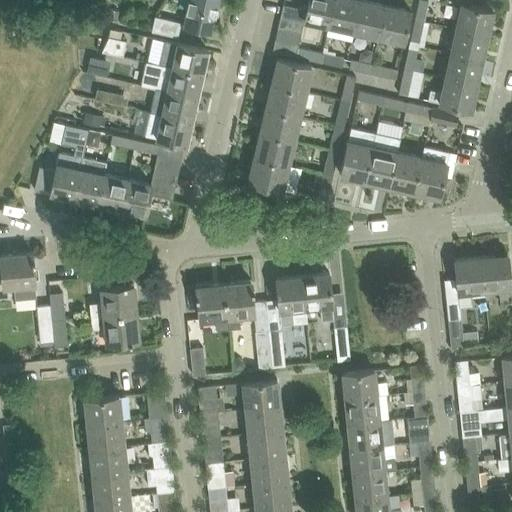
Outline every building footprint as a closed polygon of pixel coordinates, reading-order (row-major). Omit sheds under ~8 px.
[(188,0),(183,24),(191,26),(211,31),(217,0),(188,0)] [(307,0),(306,8),(303,18),(304,18),(329,24),(334,0),(307,0)] [(360,0),(334,0),(329,24),(327,33),(352,39),(354,29),(360,0)] [(385,4),(368,0),(360,0),(354,29),(378,35),(385,4)] [(418,0),(415,17),(423,19),(427,0),(418,0)] [(461,2),(456,27),(487,34),(493,9),(461,2)] [(306,8),(283,3),(280,14),(304,20),(304,18),(303,18),(306,8)] [(403,41),(406,29),(410,9),(385,4),(378,35),(403,41)] [(117,20),(118,10),(109,9),(108,18),(117,20)] [(180,19),(154,13),(151,29),(177,35),(180,19)] [(304,20),(280,14),(278,26),(301,31),(304,20)] [(415,17),(410,37),(419,39),(423,20),(423,19),(415,17)] [(107,37),(101,49),(122,54),(126,38),(120,37),(122,29),(110,26),(107,37)] [(301,31),(278,26),(275,38),(299,43),(301,31)] [(456,27),(451,51),(482,58),(487,34),(456,27)] [(299,43),(275,38),(272,50),(296,55),(299,43)] [(163,39),(158,62),(202,72),(207,49),(163,39)] [(95,49),(96,42),(83,41),(82,47),(95,49)] [(299,56),(321,61),(323,51),(301,46),(299,56)] [(348,67),(370,71),(372,62),(370,61),(372,49),(366,47),(360,51),(358,58),(351,57),(348,67)] [(408,47),(404,67),(414,69),(418,49),(408,47)] [(341,65),(343,55),(323,51),(321,61),(341,65)] [(451,51),(445,76),(476,83),(482,58),(451,51)] [(88,69),(105,72),(108,60),(91,56),(88,69)] [(271,82),(305,90),(311,65),(277,57),(271,82)] [(167,89),(196,96),(202,72),(158,62),(146,60),(141,83),(155,86),(167,88),(167,89)] [(399,68),(372,62),(370,71),(397,77),(399,68)] [(408,95),(414,69),(404,67),(398,93),(408,95)] [(346,72),(340,97),(340,98),(349,100),(355,74),(346,72)] [(471,108),(476,83),(445,76),(442,89),(429,87),(427,98),(440,101),(440,102),(471,108)] [(271,82),(266,106),(299,114),(305,90),(271,82)] [(167,88),(155,86),(149,111),(191,120),(196,96),(167,89),(167,88)] [(126,105),(128,95),(97,88),(95,98),(126,105)] [(382,103),(384,95),(358,89),(356,97),(382,103)] [(407,109),(409,101),(384,95),(382,103),(406,109),(407,109)] [(343,124),(349,100),(340,98),(334,122),(343,124)] [(429,118),(430,119),(433,106),(409,101),(407,109),(406,109),(404,118),(428,123),(429,118)] [(299,114),(266,106),(260,131),(293,139),(299,114)] [(433,106),(430,119),(456,124),(459,112),(433,106)] [(144,134),(156,137),(186,143),(191,120),(149,111),(144,134)] [(84,121),(99,125),(102,115),(86,112),(84,121)] [(334,122),(328,147),(338,149),(343,124),(334,122)] [(73,197),(83,154),(88,129),(65,124),(61,143),(75,146),(74,153),(59,149),(55,168),(39,164),(34,188),(50,192),(73,197)] [(339,173),(365,179),(373,145),(372,145),(376,130),(350,124),(339,173)] [(254,156),(287,163),(293,139),(260,131),(254,156)] [(111,142),(134,147),(136,139),(113,133),(111,142)] [(373,145),(365,179),(390,184),(398,151),(396,151),(399,138),(388,135),(385,148),(373,145)] [(157,156),(180,161),(183,149),(136,139),(134,147),(158,152),(157,156)] [(398,151),(390,184),(414,190),(424,144),(423,144),(421,156),(398,151)] [(449,150),(424,144),(414,190),(439,195),(449,150)] [(322,171),(332,173),(338,149),(328,147),(323,171),(322,171)] [(97,202),(104,173),(103,172),(106,159),(83,154),(73,197),(97,202)] [(177,173),(180,161),(157,156),(154,169),(177,173)] [(281,189),(286,169),(287,163),(254,156),(248,181),(281,189)] [(152,180),(175,185),(177,173),(154,169),(152,180)] [(314,180),(321,182),(317,197),(326,199),(332,173),(322,171),(323,171),(317,169),(314,180)] [(97,202),(121,207),(127,178),(104,173),(97,202)] [(144,212),(149,193),(151,183),(127,178),(121,207),(144,212)] [(172,198),(175,185),(152,180),(151,183),(149,193),(172,198)] [(13,284),(15,298),(36,296),(33,261),(34,261),(34,257),(32,257),(32,251),(0,254),(0,261),(2,285),(13,284)] [(511,299),(509,273),(507,253),(482,255),(485,288),(499,287),(500,301),(511,299)] [(459,305),(472,304),(471,289),(485,288),(482,255),(454,258),(459,305)] [(210,266),(196,266),(196,279),(210,279),(210,266)] [(329,271),(302,274),(305,306),(320,305),(321,319),(333,318),(329,271)] [(275,276),(277,296),(280,324),(293,323),(291,308),(305,306),(302,274),(275,276)] [(250,279),(224,282),(229,326),(240,325),(239,313),(254,312),(252,290),(254,290),(253,287),(251,287),(250,279)] [(90,314),(136,310),(133,283),(126,284),(125,282),(122,282),(123,284),(101,286),(102,300),(89,302),(90,314)] [(199,317),(200,317),(215,316),(216,327),(229,326),(224,282),(196,285),(197,292),(195,293),(195,296),(197,295),(199,317)] [(52,318),(65,317),(64,311),(62,291),(49,292),(50,303),(52,318)] [(39,341),(54,339),(52,318),(50,303),(36,304),(39,341)] [(139,338),(136,310),(90,314),(92,328),(105,327),(106,341),(128,339),(128,341),(131,340),(131,339),(139,338)] [(67,344),(66,324),(65,317),(52,318),(54,339),(54,345),(67,344)] [(451,347),(454,347),(464,346),(461,317),(448,318),(451,347)] [(350,358),(347,325),(334,326),(337,359),(350,358)] [(281,328),(268,329),(272,366),(285,365),(281,328)] [(255,330),(256,347),(258,367),(272,366),(268,329),(255,330)] [(205,373),(205,372),(202,346),(190,347),(192,374),(205,373)] [(505,381),(511,380),(511,353),(503,355),(505,381)] [(480,382),(479,370),(468,371),(467,358),(454,360),(457,386),(479,383),(479,382),(480,382)] [(407,391),(425,389),(422,363),(409,364),(410,377),(406,377),(407,391)] [(345,398),(386,393),(376,394),(376,392),(388,391),(386,379),(375,380),(374,368),(342,371),(345,398)] [(243,381),(245,407),(279,403),(277,378),(243,381)] [(479,383),(457,386),(459,411),(472,409),(471,397),(480,396),(479,383)] [(216,396),(215,384),(197,386),(198,398),(216,396)] [(413,402),(414,415),(427,414),(425,389),(407,391),(408,403),(413,402)] [(386,393),(345,398),(347,422),(389,417),(379,418),(379,417),(388,416),(386,393)] [(84,397),(87,423),(121,419),(119,394),(84,397)] [(148,417),(167,415),(166,403),(147,405),(148,417)] [(282,429),(279,403),(245,407),(248,432),(282,429)] [(472,409),(459,411),(461,423),(480,421),(479,414),(479,409),(472,409)] [(218,410),(200,411),(201,423),(219,421),(218,410)] [(407,427),(409,442),(430,440),(427,414),(414,415),(416,426),(407,427)] [(389,417),(347,422),(350,448),(381,444),(381,443),(391,442),(389,417)] [(121,419),(87,423),(90,448),(124,445),(121,419)] [(150,430),(151,442),(169,440),(168,428),(150,430)] [(284,454),(282,429),(248,432),(250,457),(284,454)] [(511,431),(510,431),(511,448),(511,454),(497,456),(497,457),(511,455),(511,431)] [(220,435),(202,437),(204,448),(221,447),(220,435)] [(153,455),(154,467),(172,465),(171,453),(169,440),(151,442),(148,442),(149,452),(153,455)] [(420,465),(432,464),(430,440),(409,442),(410,453),(418,453),(420,465)] [(381,444),(350,448),(353,472),(384,469),(384,468),(395,467),(394,455),(383,456),(381,444)] [(90,448),(92,473),(126,470),(124,445),(90,448)] [(476,447),(463,448),(465,461),(477,459),(476,447)] [(287,479),(284,454),(250,457),(253,482),(287,479)] [(498,469),(511,467),(511,455),(497,457),(498,469)] [(477,459),(465,461),(466,473),(479,472),(477,459)] [(223,460),(205,462),(206,474),(224,472),(223,460)] [(421,476),(422,490),(435,489),(432,464),(420,465),(421,476)] [(148,484),(156,483),(156,492),(175,490),(172,465),(154,467),(147,468),(148,484)] [(384,469),(353,472),(355,497),(387,494),(384,469)] [(92,473),(95,498),(129,495),(126,470),(92,473)] [(253,482),(256,507),(290,504),(287,479),(253,482)] [(467,486),(470,511),(482,510),(481,497),(492,496),(491,484),(467,486)] [(225,485),(207,487),(209,499),(227,497),(225,485)] [(435,489),(422,490),(424,511),(437,511),(436,501),(435,489)] [(158,511),(176,511),(175,490),(156,492),(158,511)] [(387,494),(355,497),(356,511),(400,511),(400,506),(388,508),(387,494)] [(130,511),(129,495),(95,498),(96,511),(130,511)]
